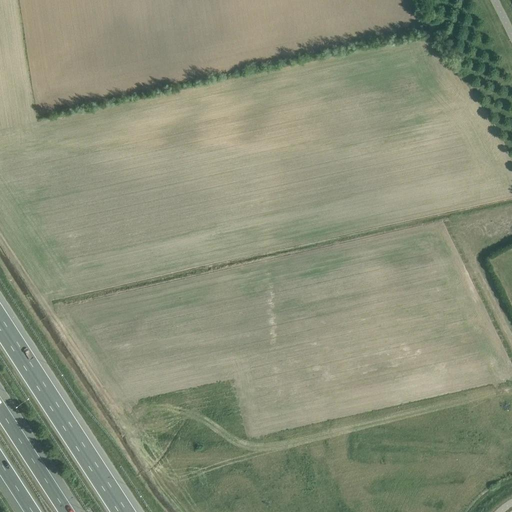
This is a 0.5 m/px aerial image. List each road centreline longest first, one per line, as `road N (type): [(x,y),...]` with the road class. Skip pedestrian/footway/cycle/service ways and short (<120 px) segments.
road 1 (motorway): [(123,511),(0,322)]
road 2 (motorway): [(66,511),(0,409)]
